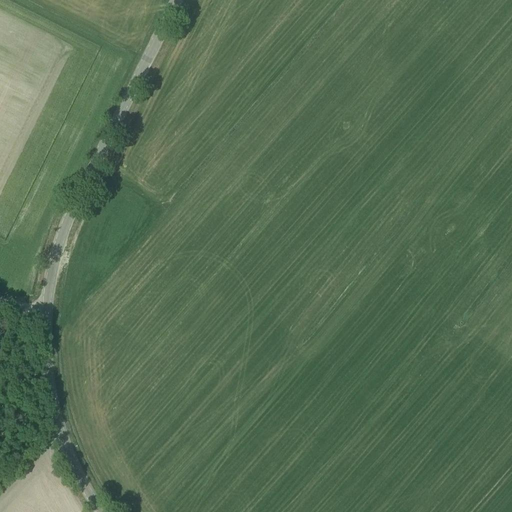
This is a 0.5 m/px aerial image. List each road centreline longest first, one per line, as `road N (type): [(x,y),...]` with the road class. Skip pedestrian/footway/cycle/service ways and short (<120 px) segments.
road 1 (tertiary): [(37,316),(53,245),(173,0)]
road 2 (tertiary): [(101,511),(61,443),(37,316)]
